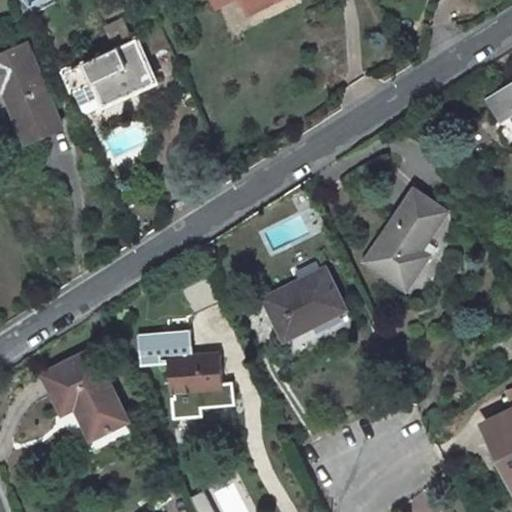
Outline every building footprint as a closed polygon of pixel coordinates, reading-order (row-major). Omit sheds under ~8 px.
[(241,0),(248,15),(280,0),(241,0)] [(158,23),(138,33),(144,45),(154,40),(155,42),(165,37),(158,23)] [(88,111),(154,79),(134,37),(62,72),(70,92),(73,91),(81,108),(88,111)] [(59,122),(23,45),(0,55),(0,89),(23,139),(59,122)] [(511,82),(486,99),(500,120),(511,113),(511,114),(511,82)] [(413,190),(366,261),(405,286),(426,255),(413,246),(419,236),(425,240),(444,210),(413,190)] [(324,269),(264,298),(284,339),(307,328),(306,325),(343,307),(324,269)] [(189,326),(137,329),(139,361),(165,360),(168,391),(171,391),(171,397),(165,397),(166,419),(196,417),(196,411),(233,408),(232,385),(222,386),(218,354),(193,356),(189,326)] [(91,348),(42,372),(59,409),(73,404),(88,435),(124,418),(91,348)] [(511,408),(487,420),(511,475),(511,408)] [(211,511),(202,490),(190,496),(197,511),(211,511)]
